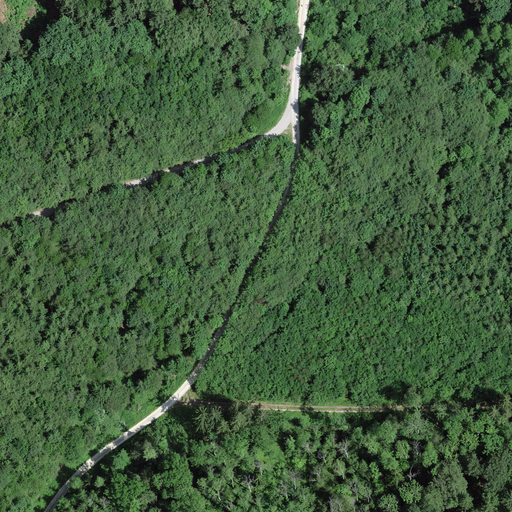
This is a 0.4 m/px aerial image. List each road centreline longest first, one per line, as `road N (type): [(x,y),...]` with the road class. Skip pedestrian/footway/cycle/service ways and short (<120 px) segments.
road 1 (track): [(45,511),(83,469),(178,399),(216,342),(291,183),(303,0)]
road 2 (track): [(511,400),(373,408),(178,399)]
road 3 (track): [(0,227),(237,150),(293,122)]
